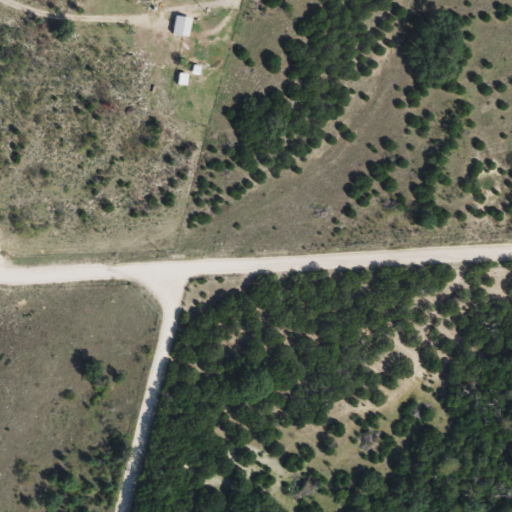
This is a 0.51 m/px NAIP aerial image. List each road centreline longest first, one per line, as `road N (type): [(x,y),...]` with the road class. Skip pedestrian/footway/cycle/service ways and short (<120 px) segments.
road 1 (residential): [(511,250),(0,270)]
road 2 (residential): [(122,511),(180,265)]
